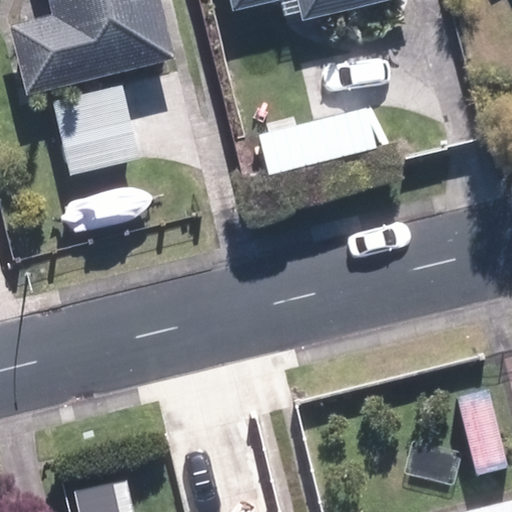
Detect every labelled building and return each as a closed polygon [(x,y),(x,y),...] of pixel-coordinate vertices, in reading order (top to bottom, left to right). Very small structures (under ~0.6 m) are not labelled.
[(178,55),(164,0),(59,0),(64,20),(21,30),(35,89),(178,55)] [(238,0),(240,7),(268,0),(304,0),(308,15),(370,0),(238,0)] [(490,384),(458,392),(479,474),(511,466),(490,384)] [(94,507),(94,511),(177,511),(173,491),(94,507)] [(511,511),(511,503),(478,511),(511,511)]
